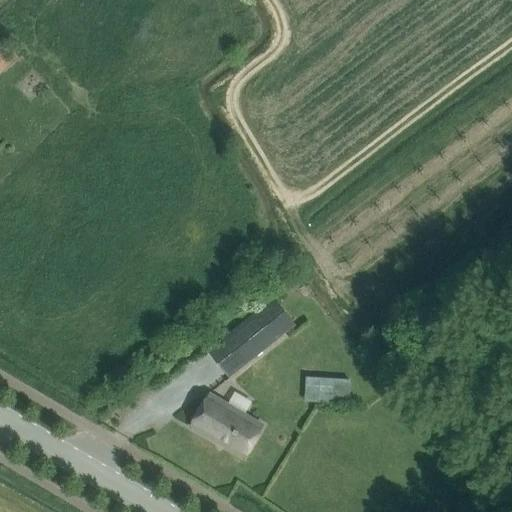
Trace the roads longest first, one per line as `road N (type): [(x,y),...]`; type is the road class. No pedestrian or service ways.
road 1 (track): [(276,0),(270,22),(224,70),(291,190),(511,21)]
road 2 (secondary): [(164,511),(0,415)]
